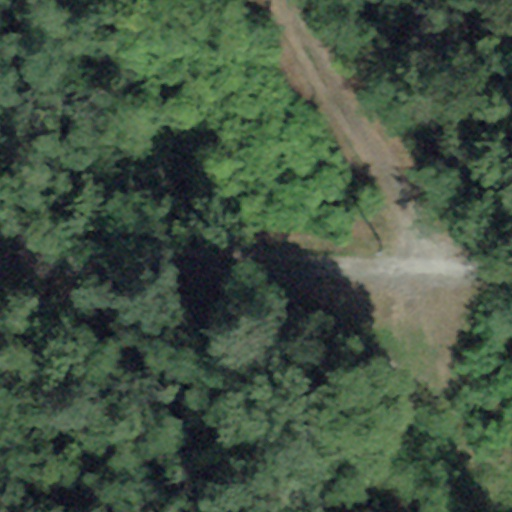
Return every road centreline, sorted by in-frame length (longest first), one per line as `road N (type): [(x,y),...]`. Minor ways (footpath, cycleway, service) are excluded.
road 1 (track): [(511,258),(0,261)]
road 2 (track): [(448,256),(282,0)]
